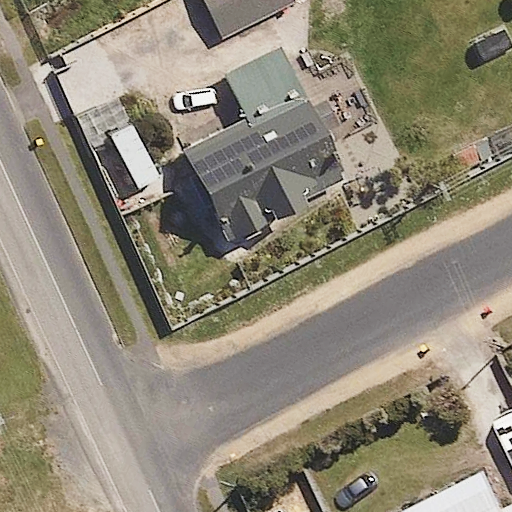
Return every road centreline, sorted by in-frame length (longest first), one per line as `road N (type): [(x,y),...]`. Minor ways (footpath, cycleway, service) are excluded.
road 1 (residential): [(132,445),(511,251)]
road 2 (residential): [(132,445),(0,153)]
